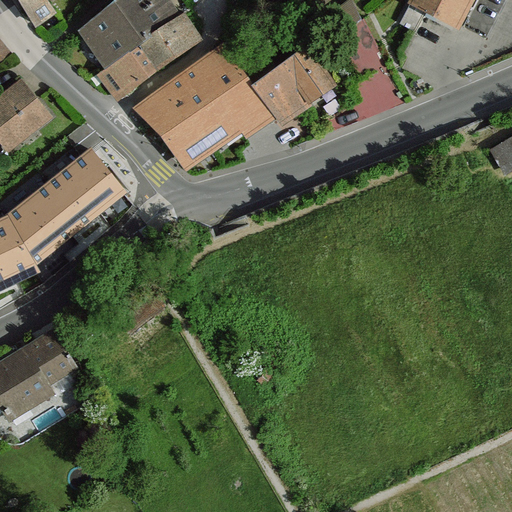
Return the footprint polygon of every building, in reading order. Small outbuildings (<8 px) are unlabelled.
[(24,0),(42,25),(59,14),(50,0),(24,0)] [(99,76),(117,103),(204,42),(187,15),(183,18),(169,0),(117,0),(76,33),(105,72),(99,76)] [(481,0),(417,0),(412,9),(464,35),(481,0)] [(0,45),(0,62),(8,56),(0,45)] [(225,46),(141,108),(194,167),(247,129),(251,136),(282,115),(288,123),(340,85),(312,48),(260,89),(225,46)] [(361,66),(387,64),(386,46),(360,48),(361,66)] [(19,81),(0,96),(0,143),(6,150),(48,117),(19,81)] [(511,139),(499,147),(511,169),(511,139)] [(0,285),(37,268),(35,262),(126,189),(92,148),(9,215),(0,218),(0,285)] [(55,335),(0,368),(0,396),(15,420),(56,394),(51,386),(76,370),(55,335)]
